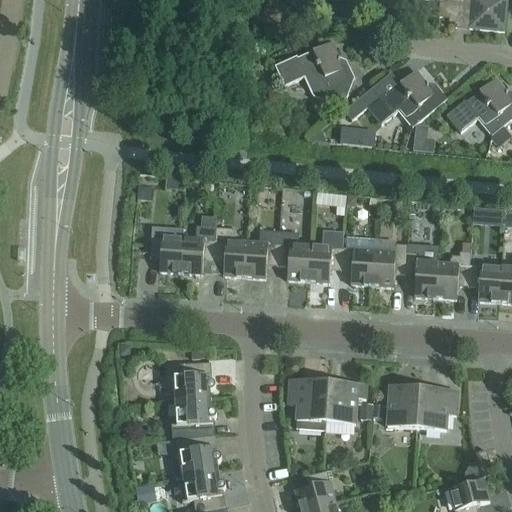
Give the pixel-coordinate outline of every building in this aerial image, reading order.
[(353,5),(351,4),(351,0),(350,0),(308,0),(307,18),(351,22),(353,5)] [(451,24),(451,29),(503,34),(506,0),(422,0),(422,1),(440,3),(438,19),(449,20),(449,24),(451,24)] [(334,62),(327,47),(297,61),(296,59),(274,69),(283,89),(303,80),(312,100),(342,111),(347,97),(342,86),(353,81),(348,68),(345,69),(344,65),(334,62)] [(397,89),(388,78),(343,114),(351,124),(367,111),(381,128),(398,114),(411,131),(446,102),(437,91),(435,93),(433,90),(422,89),(412,76),(397,89)] [(477,122),(491,139),(503,129),(511,121),(511,97),(501,97),(491,84),(466,105),(464,103),(446,119),(460,136),(477,122)] [(491,139),(490,140),(498,150),(511,139),(503,129),(491,139)] [(134,200),(136,201),(149,202),(151,189),(138,188),(136,188),(134,200)] [(336,209),(335,217),(343,218),(344,210),(336,209)] [(201,219),(200,230),(214,231),(215,220),(201,219)] [(473,221),(473,236),(485,236),(486,222),(473,221)] [(151,230),(150,239),(149,260),(160,261),(159,275),(180,277),(182,241),(183,232),(151,230)] [(213,265),(215,231),(214,231),(200,230),(196,230),(195,242),(182,241),(180,277),(201,278),(202,264),(213,265)] [(223,280),(244,281),(246,245),(234,244),(235,232),(215,231),(213,265),(224,266),(223,280)] [(317,250),(310,249),(307,285),(328,287),(329,273),(340,273),(342,251),(343,235),(318,233),(317,250)] [(246,245),(244,281),(265,282),(266,268),(277,269),(279,235),(259,234),(258,246),(246,245)] [(279,235),(277,269),(287,270),(286,284),(307,285),(310,249),(297,248),(298,237),(279,235)] [(373,254),(371,290),(392,291),(393,277),(404,278),(406,256),(406,248),(395,247),(394,255),(373,254)] [(342,251),(340,273),(351,274),(350,288),(371,290),(373,254),(342,251)] [(434,302),(437,266),(416,265),(417,257),(406,256),(404,278),(415,279),(413,300),(434,302)] [(437,266),(434,302),(456,303),(456,289),(467,290),(469,268),(469,257),(456,256),(455,267),(437,266)] [(501,270),(498,306),(511,307),(511,260),(511,271),(501,270)] [(469,268),(467,290),(478,291),(477,305),(498,306),(501,270),(469,268)] [(119,348),(118,358),(128,358),(129,348),(119,348)] [(173,382),(175,405),(210,403),(210,394),(212,394),(212,393),(214,392),(214,391),(214,390),(214,389),(215,389),(214,388),(214,387),(214,386),(212,385),(211,384),(210,384),(209,384),(209,379),(206,379),(205,367),(210,367),(210,366),(167,368),(168,382),(173,382)] [(325,434),(325,426),(328,381),(316,381),(315,385),(289,384),(288,408),(297,408),(295,432),(325,434)] [(354,428),(356,402),(365,403),(366,389),(340,387),(341,382),(328,381),(325,426),(354,428)] [(416,432),(419,387),(406,387),(406,391),(389,390),(386,430),(416,432)] [(419,387),(416,432),(445,434),(446,418),(455,419),(457,395),(431,393),(431,388),(419,387)] [(215,414),(213,413),(212,412),(211,412),(210,403),(175,405),(176,428),(171,429),(171,444),(175,444),(175,443),(209,440),(208,428),(211,428),(211,422),(212,422),(213,422),(214,421),(215,420),(216,420),(216,419),(216,418),(216,417),(216,416),(216,415),(215,414)] [(358,406),(357,421),(368,422),(369,407),(358,406)] [(175,443),(175,444),(178,458),(179,458),(183,481),(218,475),(216,466),(217,465),(218,465),(219,465),(220,463),(220,462),(221,462),(221,461),(221,460),(220,459),(220,458),(219,457),(218,456),(217,456),(216,456),(215,456),(214,451),(211,451),(209,440),(175,443)] [(475,456),(481,480),(492,477),(486,453),(475,456)] [(294,494),(298,511),(308,511),(334,505),(326,474),(305,480),(308,490),(294,494)] [(221,494),(222,493),(223,493),(224,491),(225,491),(225,490),(225,489),(225,488),(225,487),(224,486),(223,485),(222,485),(221,484),(220,484),(219,484),(218,475),(183,481),(187,505),(193,504),(194,511),(216,511),(220,511),(218,500),(221,499),(221,494)] [(448,493),(453,511),(476,511),(475,509),(489,505),(483,484),(448,493)] [(152,486),(135,489),(137,507),(155,504),(152,486)]
